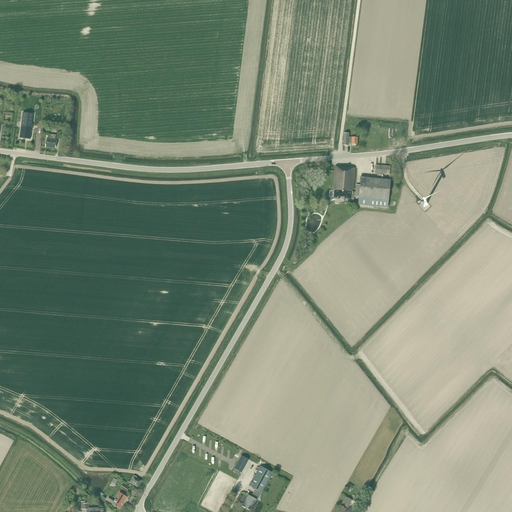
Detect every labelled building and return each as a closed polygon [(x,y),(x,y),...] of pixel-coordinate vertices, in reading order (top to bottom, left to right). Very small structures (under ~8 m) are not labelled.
[(33,114),(23,113),(20,138),(30,139),(33,114)] [(357,145),(358,138),(352,137),(352,138),(349,137),(349,134),(344,133),(343,145),(348,146),(348,144),(351,144),(357,145)] [(46,147),(56,148),(57,140),(55,140),(56,135),(49,134),(48,139),(47,139),(46,147)] [(390,167),(376,165),(375,174),(389,175),(390,167)] [(354,200),(355,192),(353,192),(355,168),(335,166),(333,191),(334,191),(334,198),(354,200)] [(391,180),(361,177),(358,205),(388,208),(391,180)] [(233,472),(239,475),(241,472),(242,473),(249,460),(241,456),(234,469),(235,469),(233,472)] [(256,503),(257,501),(273,473),(260,466),(249,486),(255,489),(252,496),(248,494),(246,498),(242,505),(251,510),(254,505),(255,506),(256,503)] [(138,487),(141,481),(136,478),(137,477),(134,476),(130,483),(138,487)] [(107,501),(112,504),(120,509),(127,497),(120,493),(114,501),(109,498),(107,501)] [(351,501),(346,498),(344,502),(343,502),(341,506),(337,511),(345,511),(347,509),(349,505),(348,505),(351,501)] [(104,509),(102,509),(102,506),(98,507),(98,508),(89,508),(89,504),(85,504),(85,502),(81,502),(82,509),(87,509),(86,511),(98,511),(104,511),(104,509)]
